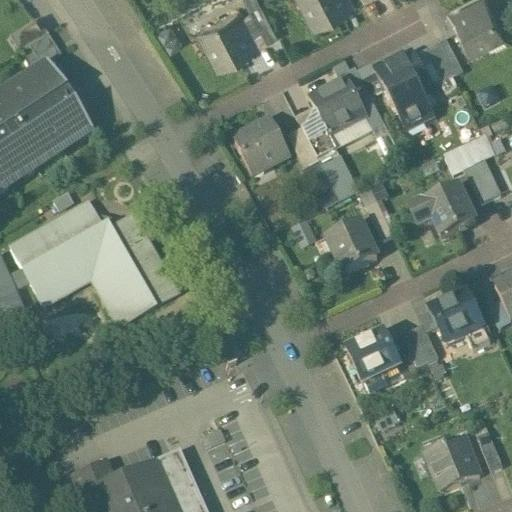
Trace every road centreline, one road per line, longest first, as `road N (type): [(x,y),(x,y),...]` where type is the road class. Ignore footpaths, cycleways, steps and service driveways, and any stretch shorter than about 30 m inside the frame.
road 1 (residential): [(167,140),(413,12)]
road 2 (residential): [(511,241),(283,346)]
road 3 (residential): [(167,140),(283,346)]
road 4 (residential): [(283,346),(357,511)]
road 5 (residential): [(73,0),(167,140)]
